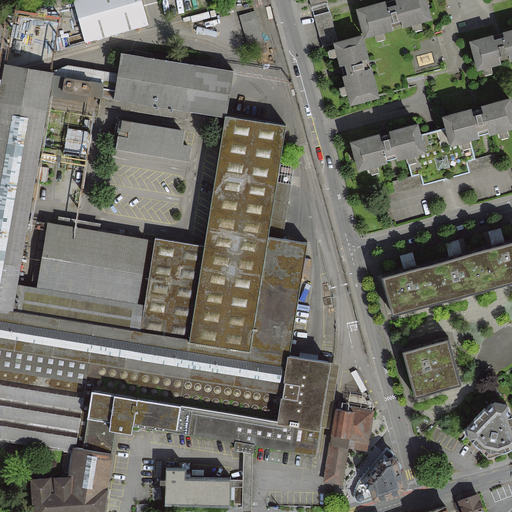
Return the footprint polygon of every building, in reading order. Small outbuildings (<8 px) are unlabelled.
[(75,0),(88,41),(149,23),(142,0),(75,0)] [(397,0),(359,11),(366,36),(430,18),(424,0),(397,0)] [(258,12),(242,15),(246,46),(263,44),(258,12)] [(511,32),(472,43),(479,68),(511,59),(511,32)] [(361,38),(336,45),(352,104),(377,97),(361,38)] [(64,79),(62,95),(98,101),(99,95),(195,111),(202,71),(126,58),(121,89),(64,79)] [(293,126),(229,117),(209,247),(157,239),(157,240),(52,224),(42,291),(19,288),(51,72),(10,66),(8,80),(0,78),(0,438),(75,449),(70,480),(39,475),(34,510),(44,511),(105,511),(114,453),(118,428),(137,431),(138,424),(241,440),(240,447),(257,450),(258,443),(260,444),(314,452),(323,453),(337,360),(295,354),(312,241),(277,236),(293,126)] [(202,71),(195,111),(217,114),(224,75),(202,71)] [(435,130),(441,150),(485,139),(511,131),(511,106),(510,98),(439,116),(432,118),(435,130)] [(186,133),(124,122),(119,149),(191,162),(193,150),(183,149),(186,133)] [(419,135),(416,123),(351,140),(360,173),(390,164),(424,155),(419,135)] [(79,215),(92,130),(68,126),(63,156),(78,158),(75,173),(70,172),(63,212),(79,215)] [(435,130),(419,135),(424,155),(390,164),(395,181),(387,184),(390,196),(503,167),(499,152),(490,154),(485,139),(441,150),(435,130)] [(511,230),(499,234),(480,239),(493,285),(511,279),(511,230)] [(455,246),(433,252),(446,298),(493,285),(480,239),(455,246)] [(409,259),(381,266),(394,312),(446,298),(433,252),(409,259)] [(448,341),(404,353),(416,397),(460,386),(448,341)] [(463,426),(489,451),(511,442),(511,408),(508,397),(494,394),(463,426)] [(353,410),(340,408),(329,481),(348,484),(355,440),(370,442),(375,410),(353,407),(353,410)] [(396,451),(391,452),(388,454),(369,476),(356,491),(354,497),(372,492),(375,495),(400,488),(404,481),(396,451)] [(166,469),(165,504),(230,506),(231,492),(231,479),(186,478),(186,469),(166,469)] [(488,511),(483,493),(462,500),(465,511),(488,511)] [(454,511),(452,503),(422,511),(454,511)]
